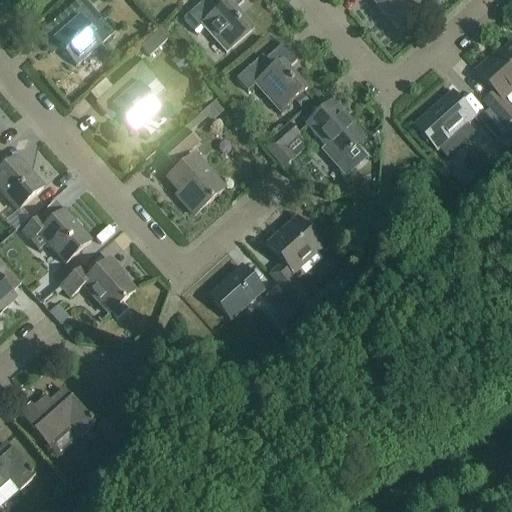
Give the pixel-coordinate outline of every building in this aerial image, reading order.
[(83,0),(80,0),(38,38),(47,48),(54,42),(76,67),(102,44),(114,33),(95,12),(83,0)] [(229,52),(255,29),(237,9),(244,3),(241,0),(213,0),(213,1),(211,0),(205,0),(183,20),(195,34),(205,25),(229,52)] [(371,0),(400,33),(424,12),(414,0),(371,0)] [(142,50),(149,58),(167,42),(160,34),(142,50)] [(283,112),(308,89),(290,69),(297,62),(283,46),(266,61),(263,57),(237,81),(248,94),(258,85),(283,112)] [(479,73),(498,94),(485,105),(492,112),(506,129),(511,123),(511,103),(508,98),(511,94),(511,49),(493,66),(490,63),(479,73)] [(188,65),(179,55),(172,61),(181,71),(188,65)] [(162,111),(152,100),(164,90),(141,64),(97,104),(112,121),(119,115),(136,134),(162,111)] [(455,95),(418,128),(439,152),(440,151),(448,160),(476,135),(468,126),(477,119),(455,95)] [(333,102),(307,126),(327,149),(321,154),(332,166),(334,168),(340,163),(350,174),(367,158),(358,148),(367,140),(333,102)] [(171,164),(194,144),(193,143),(195,141),(189,134),(206,119),(211,124),(223,113),(214,103),(185,129),(160,151),(171,164)] [(492,112),(482,122),(489,130),(500,142),(510,133),(506,129),(492,112)] [(159,114),(146,126),(153,133),(166,121),(159,114)] [(306,149),(297,139),(298,138),(289,127),(265,148),(284,169),(306,149)] [(195,216),(224,191),(195,157),(169,179),(186,200),(183,203),(195,216)] [(0,192),(18,212),(44,189),(17,159),(2,172),(0,169),(0,192)] [(42,217),(22,234),(24,236),(40,253),(47,246),(66,266),(92,243),(64,213),(50,226),(42,217)] [(279,286),(299,308),(309,300),(291,279),(294,276),(323,250),(296,220),(267,246),(283,264),(269,275),(279,286)] [(0,315),(8,308),(6,306),(14,298),(11,294),(21,286),(0,261),(0,315)] [(108,262),(91,277),(83,268),(61,287),(72,299),(85,287),(110,315),(111,315),(117,321),(127,312),(121,305),(135,293),(108,262)] [(231,321),(263,293),(242,269),(210,297),(231,321)] [(299,308),(279,286),(269,295),(288,316),(280,324),(289,334),(307,317),(299,308)] [(32,404),(20,415),(58,459),(96,426),(66,392),(51,406),(41,415),(35,407),(32,404)] [(111,418),(96,431),(113,452),(129,438),(111,418)] [(0,510),(36,479),(6,445),(0,450),(0,510)]
